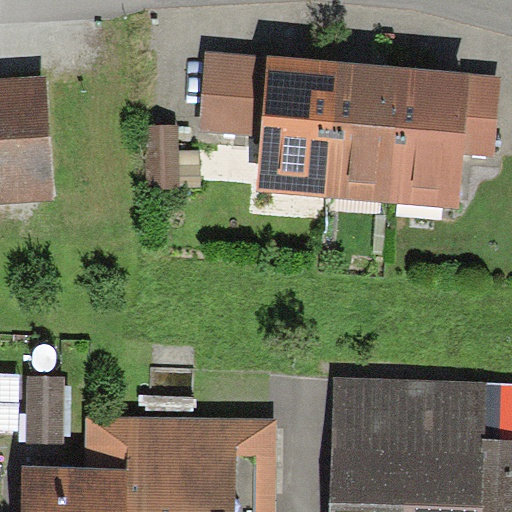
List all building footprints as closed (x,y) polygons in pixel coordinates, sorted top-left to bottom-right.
[(260,136),(265,54),(207,52),(204,132),(260,136)] [(321,196),(331,58),(265,54),(260,136),(256,192),(321,196)] [(321,196),(389,201),(401,63),(331,58),(321,196)] [(389,201),(457,207),(469,71),(401,63),(389,201)] [(41,81),(0,83),(0,203),(49,200),(41,81)] [(189,140),(189,126),(153,127),(155,195),(191,196),(189,157),(229,161),(228,143),(189,140)] [(70,383),(30,382),(29,440),(69,441),(70,383)] [(511,511),(511,446),(483,446),(485,393),(339,388),(334,511),(511,511)] [(22,475),(21,511),(281,511),(282,425),(90,423),(90,476),(22,475)]
